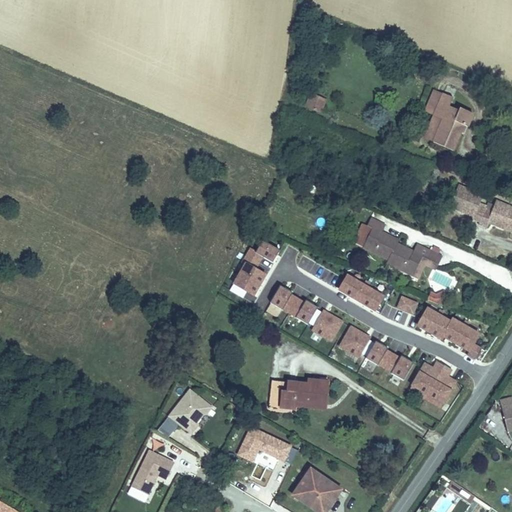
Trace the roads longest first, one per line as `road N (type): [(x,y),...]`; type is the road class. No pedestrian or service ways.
road 1 (residential): [(493,374),(374,323),(285,271)]
road 2 (tertiary): [(398,511),(493,374)]
